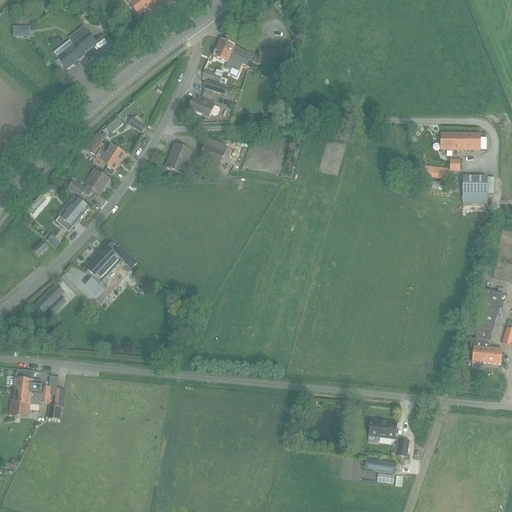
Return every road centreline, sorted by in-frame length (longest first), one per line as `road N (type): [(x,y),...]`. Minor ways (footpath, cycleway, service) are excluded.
road 1 (residential): [(0,356),(511,406)]
road 2 (unclassified): [(0,205),(58,140),(192,26)]
road 3 (residential): [(0,314),(61,258),(165,130)]
